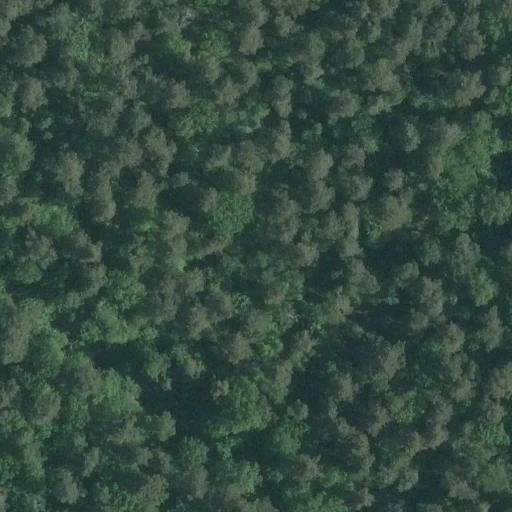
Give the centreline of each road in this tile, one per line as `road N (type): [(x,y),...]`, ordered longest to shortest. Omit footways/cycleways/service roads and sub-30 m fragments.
road 1 (track): [(511,115),(231,452)]
road 2 (track): [(0,265),(231,452)]
